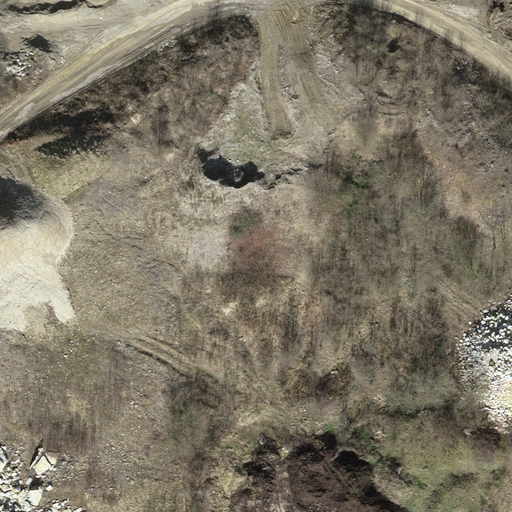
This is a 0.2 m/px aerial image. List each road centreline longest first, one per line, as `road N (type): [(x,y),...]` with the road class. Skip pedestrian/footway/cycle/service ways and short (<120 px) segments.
road 1 (track): [(0,140),(109,24),(234,0)]
road 2 (track): [(360,0),(458,38),(511,90)]
